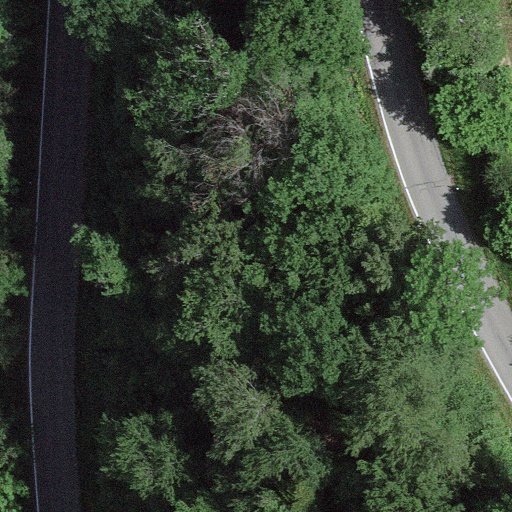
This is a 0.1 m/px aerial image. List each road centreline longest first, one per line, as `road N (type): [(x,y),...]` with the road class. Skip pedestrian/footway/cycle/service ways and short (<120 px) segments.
road 1 (unclassified): [(59,511),(52,266),(71,0)]
road 2 (unclassified): [(379,0),(407,125),(511,363)]
